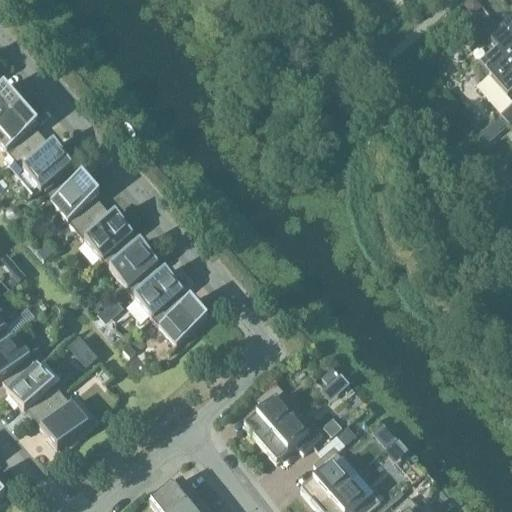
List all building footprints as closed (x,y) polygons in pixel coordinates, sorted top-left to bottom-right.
[(473,2),(464,9),(468,14),(475,15),(480,10),(473,3),(473,2)] [(511,23),(500,34),(502,36),(503,36),(511,46),(511,23)] [(502,36),(491,45),(491,46),(490,46),(497,54),(497,53),(511,70),(511,46),(503,36),(502,36)] [(511,132),(511,131),(511,70),(497,53),(497,54),(490,46),(491,46),(491,45),(490,46),(497,54),(479,69),(511,106),(511,108),(500,119),(511,132)] [(0,128),(20,111),(3,91),(0,93),(0,128)] [(6,157),(14,166),(42,142),(34,133),(37,130),(20,111),(0,128),(0,150),(6,157)] [(485,131),(474,141),(480,148),(491,138),(485,131)] [(42,142),(14,166),(22,175),(39,196),(70,169),(53,149),(50,151),(42,142)] [(498,169),(491,174),(496,180),(503,175),(498,169)] [(68,228),(76,237),(103,212),(96,203),(98,201),(81,181),(50,208),(68,228)] [(83,246),(100,266),(131,239),(114,219),(111,221),(103,212),(76,237),(84,246),(83,246)] [(108,275),(125,294),(156,267),(139,248),(136,250),(129,242),(132,239),(131,239),(100,266),(101,266),(109,274),(108,275)] [(47,249),(37,258),(43,265),(53,256),(47,249)] [(6,259),(0,264),(0,265),(6,273),(13,267),(6,259)] [(133,303),(150,323),(181,296),(164,276),(161,279),(154,270),(157,268),(156,267),(125,294),(126,295),(126,294),(134,303),(133,303)] [(181,296),(150,323),(151,323),(159,332),(158,332),(176,352),(207,325),(189,305),(186,307),(179,299),(182,296),(181,296)] [(102,302),(94,308),(101,315),(108,309),(102,302)] [(106,313),(94,323),(98,328),(104,329),(113,321),(106,313)] [(0,353),(12,343),(0,328),(0,353)] [(6,398),(37,371),(12,343),(0,353),(0,387),(1,386),(9,395),(6,398)] [(128,349),(122,354),(129,361),(135,357),(128,349)] [(26,415),(34,424),(62,400),(37,371),(6,398),(23,418),(26,415)] [(331,372),(320,383),(326,389),(337,378),(331,372)] [(243,431),(259,449),(292,421),(276,403),(283,397),(275,388),(256,405),(263,413),(243,431)] [(62,400),(34,424),(42,433),(39,436),(57,456),(94,423),(87,428),(62,400)] [(292,421),(259,449),(276,468),(296,450),(303,459),(323,442),(309,426),(301,432),(292,421)] [(331,423),(321,432),(330,442),(340,433),(331,423)] [(345,432),(334,442),(343,451),(353,442),(345,432)] [(300,496),(314,511),(319,511),(349,486),(333,468),(340,462),(332,453),(313,470),(320,478),(300,496)] [(149,508),(151,511),(181,511),(195,501),(181,483),(149,508)] [(349,486),(319,511),(374,511),(379,507),(372,499),(365,505),(349,486)] [(400,495),(381,511),(387,511),(403,498),(400,495)] [(181,511),(203,511),(195,501),(181,511)] [(413,511),(416,510),(408,501),(395,511),(413,511)]
